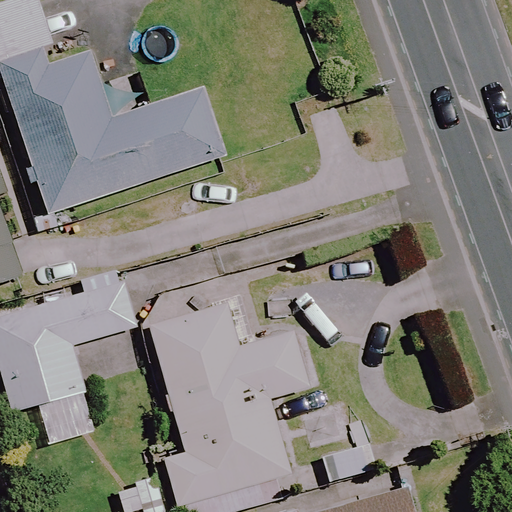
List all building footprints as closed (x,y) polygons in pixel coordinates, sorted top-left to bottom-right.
[(51,55),(33,0),(17,0),(0,5),(0,83),(41,218),(220,163),(199,94),(107,122),(83,45),(51,55)] [(0,286),(20,279),(0,222),(0,189),(1,189),(0,186),(0,286)] [(169,262),(161,224),(106,236),(114,273),(169,262)] [(132,332),(117,275),(78,286),(81,297),(0,318),(0,385),(9,418),(37,410),(48,451),(91,439),(67,350),(132,332)] [(269,404),(306,393),(289,333),(235,349),(223,306),(148,328),(186,457),(162,464),(176,510),(290,477),(269,404)] [(414,511),(409,491),(330,511),(414,511)]
